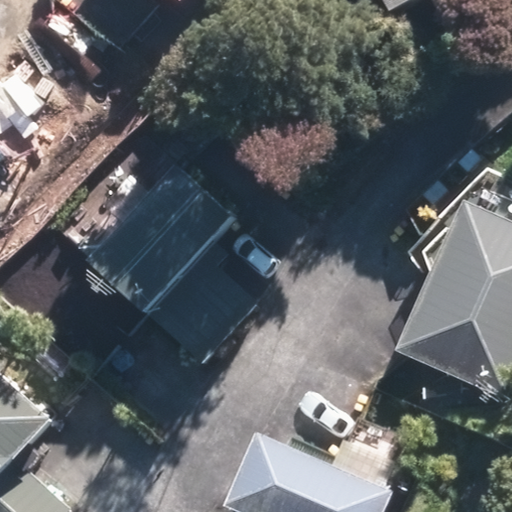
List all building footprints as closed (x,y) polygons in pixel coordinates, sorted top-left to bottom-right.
[(0,173),(30,150),(0,111),(0,173)] [(173,183),(104,259),(206,353),(252,304),(198,255),(222,229),(173,183)] [(511,380),(511,227),(469,209),(410,350),(507,391),(511,380)] [(52,420),(0,372),(0,511),(52,511),(57,507),(11,464),(52,420)] [(382,511),(389,496),(268,444),(241,506),(255,511),(382,511)]
